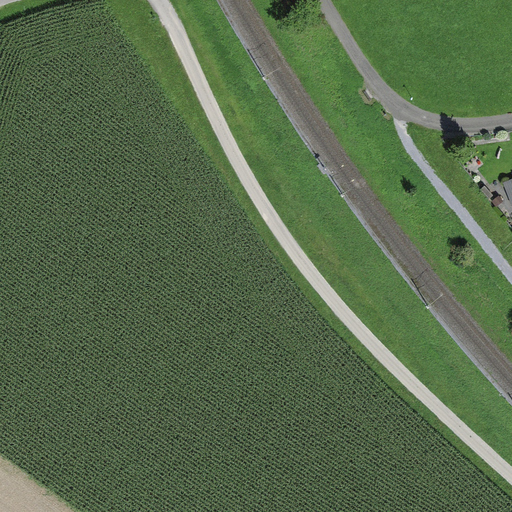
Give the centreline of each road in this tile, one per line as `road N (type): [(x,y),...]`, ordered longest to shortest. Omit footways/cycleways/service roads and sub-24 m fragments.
road 1 (track): [(158,0),(266,211),(389,372),(511,478)]
road 2 (track): [(322,0),(402,110),(456,124),(511,118)]
